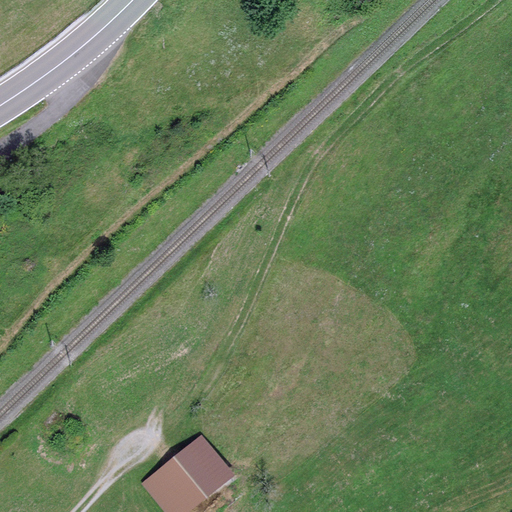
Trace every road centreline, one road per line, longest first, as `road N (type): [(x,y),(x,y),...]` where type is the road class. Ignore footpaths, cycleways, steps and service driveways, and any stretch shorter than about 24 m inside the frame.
road 1 (track): [(78,511),(205,388),(322,155),(399,75),(495,0)]
road 2 (track): [(381,0),(93,246),(0,350)]
road 3 (primary): [(0,104),(131,0)]
